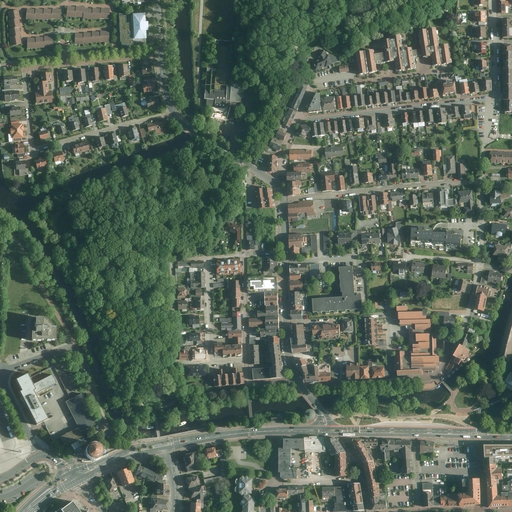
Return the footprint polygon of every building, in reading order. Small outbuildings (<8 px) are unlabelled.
[(499,2),(499,13),(509,13),(509,5),(511,5),(511,0),(511,1),(509,1),(499,2)] [(76,8),(68,7),(67,18),(75,18),(75,17),(76,8)] [(76,8),(75,17),(83,18),(84,9),(84,8),(76,7),(76,8)] [(35,20),(36,10),(27,9),(26,19),(35,20)] [(43,20),(44,10),(36,9),(36,10),(35,20),(43,20)] [(52,20),(53,10),(44,9),(44,10),(43,20),(52,20)] [(52,20),(60,21),(61,10),(53,9),(53,10),(52,20)] [(84,9),(83,18),(83,19),(92,20),(92,19),(93,10),(84,9)] [(93,9),(93,10),(92,19),(100,20),(100,19),(101,10),(93,9)] [(101,9),(101,10),(100,19),(109,20),(110,10),(101,9)] [(10,21),(19,19),(20,19),(19,11),(8,13),(10,21)] [(486,12),(476,12),(476,17),(477,17),(477,22),(486,22),(486,12)] [(125,16),(119,17),(120,45),(133,47),(133,41),(146,44),(145,31),(148,31),(147,22),(145,22),(145,14),(131,14),(131,23),(126,24),(125,16)] [(10,29),(20,27),(21,27),(19,19),(10,21),(9,21),(10,29)] [(511,20),(503,20),(503,32),(511,31),(511,20)] [(11,38),(20,36),(21,36),(20,27),(10,29),(11,38)] [(472,34),(477,34),(477,39),(486,38),(486,28),(472,28),(472,34)] [(450,64),(447,46),(440,47),(440,48),(439,48),(437,30),(430,30),(430,32),(428,32),(428,30),(419,31),(422,50),(413,51),(413,49),(402,50),(400,37),(391,38),(392,41),(383,42),(385,54),(374,55),(373,51),(356,53),(359,76),(371,75),(371,77),(381,76),(380,68),(376,68),(376,65),(394,63),(395,73),(405,72),(405,69),(407,69),(407,71),(415,70),(413,57),(421,56),(422,59),(428,58),(428,56),(431,55),(433,67),(440,66),(439,64),(441,64),(442,65),(450,64)] [(100,42),(109,42),(109,32),(101,32),(101,33),(100,42)] [(100,43),(100,42),(101,33),(92,33),(92,34),(92,43),(100,43)] [(83,45),(84,44),(84,34),(75,34),(75,45),(83,45)] [(92,44),(92,43),(92,34),(84,34),(84,44),(92,44)] [(12,46),(21,44),(20,36),(11,38),(10,38),(12,46)] [(53,47),(53,37),(45,37),(45,38),(45,47),(53,47)] [(36,39),(28,38),(28,49),(36,49),(36,48),(36,39)] [(45,48),(45,47),(45,38),(36,38),(36,39),(36,48),(45,48)] [(487,54),(486,44),(477,45),(478,54),(487,54)] [(324,51),(316,54),(318,58),(319,59),(312,62),(315,71),(324,67),(325,68),(331,65),(333,64),(329,55),(326,56),(324,51)] [(503,52),(503,63),(511,62),(511,52),(511,53),(503,52)] [(487,71),(487,62),(476,62),(476,67),(479,67),(479,71),(487,71)] [(511,62),(503,63),(503,70),(511,69),(511,62)] [(128,76),(127,65),(118,66),(119,78),(128,76)] [(114,80),(112,66),(103,67),(105,81),(114,80)] [(152,75),(151,66),(141,67),(142,76),(152,75)] [(99,81),(98,68),(90,69),(91,82),(99,81)] [(86,82),(84,69),(76,70),(77,83),(86,82)] [(503,73),(503,85),(511,84),(511,69),(503,70),(503,73)] [(73,81),(72,71),(62,72),(63,82),(73,81)] [(52,81),(51,73),(39,74),(40,83),(36,83),(36,93),(34,93),(35,104),(52,103),(51,91),(49,91),(48,82),(52,81)] [(18,84),(18,76),(3,77),(4,85),(18,84)] [(492,81),(481,82),(482,92),(492,91),(492,81)] [(155,91),(153,82),(142,85),(144,94),(155,91)] [(442,84),(443,96),(457,95),(456,89),(455,82),(442,84)] [(243,103),(244,84),(231,84),(223,83),(222,93),(205,91),(205,100),(212,101),(211,109),(208,109),(208,120),(213,120),(219,121),(222,121),(223,111),(237,112),(238,103),(243,103)] [(469,83),(460,84),(461,88),(462,95),(471,94),(469,83)] [(479,84),(472,84),(473,93),(480,92),(479,84)] [(511,84),(503,85),(503,96),(511,95),(511,84)] [(72,95),(71,87),(59,88),(60,96),(72,95)] [(302,101),(306,91),(300,88),(296,98),(302,101)] [(430,99),(439,98),(438,90),(429,91),(430,99)] [(20,101),(19,91),(5,93),(5,102),(20,101)] [(412,101),(420,100),(419,92),(411,92),(412,101)] [(308,114),(321,112),(320,96),(315,94),(307,111),(308,114)] [(159,106),(157,98),(145,101),(141,102),(140,104),(141,106),(143,107),(147,105),(147,109),(159,106)] [(298,112),(302,101),(296,98),(291,109),(298,112)] [(322,112),(329,111),(328,99),(321,100),(322,112)] [(329,111),(336,110),(335,99),(328,99),(329,111)] [(121,118),(128,116),(127,113),(130,112),(129,109),(127,110),(124,103),(114,106),(114,104),(111,105),(113,112),(119,110),(121,118)] [(472,119),(472,115),(470,115),(469,106),(462,107),(464,116),(465,116),(465,120),(472,119)] [(21,116),(20,107),(10,108),(11,116),(21,116)] [(449,120),(462,118),(461,107),(452,109),(452,113),(448,114),(449,120)] [(108,120),(105,109),(96,111),(99,122),(108,120)] [(436,110),(438,125),(448,123),(446,109),(436,110)] [(292,122),(296,113),(289,110),(286,119),(292,122)] [(435,123),(434,111),(425,112),(426,123),(427,124),(435,123)] [(426,123),(425,112),(418,113),(419,124),(426,123)] [(419,124),(418,113),(409,114),(411,123),(411,125),(419,124)] [(411,123),(409,114),(402,115),(403,124),(411,123)] [(393,115),(382,116),(383,124),(385,123),(386,129),(396,128),(395,121),(394,121),(393,115)] [(68,118),(71,132),(79,130),(78,125),(80,125),(78,117),(74,118),(73,117),(68,118)] [(92,126),(90,118),(83,120),(85,128),(92,126)] [(366,131),(376,130),(375,118),(365,119),(366,131)] [(292,122),(286,119),(283,125),(290,128),(292,122)] [(365,129),(363,119),(354,120),(356,130),(365,129)] [(162,121),(146,125),(148,132),(155,131),(156,134),(165,132),(164,128),(168,126),(167,121),(163,122),(162,121)] [(348,133),(347,130),(346,121),(339,122),(341,134),(348,133)] [(59,135),(66,133),(63,124),(62,124),(61,122),(53,125),(54,129),(57,128),(59,135)] [(23,138),(22,124),(10,125),(11,130),(12,139),(22,138),(23,138)] [(310,135),(309,126),(300,127),(296,134),(306,138),(307,136),(310,135)] [(139,139),(136,128),(127,131),(130,141),(139,139)] [(49,138),(46,131),(38,133),(40,140),(49,138)] [(288,135),(280,131),(278,137),(285,140),(288,135)] [(115,134),(108,136),(110,146),(118,144),(115,134)] [(103,138),(95,140),(97,149),(105,147),(103,138)] [(275,139),(272,147),(282,151),(285,144),(275,139)] [(89,151),(87,142),(80,144),(82,153),(89,151)] [(25,154),(24,144),(15,145),(16,155),(17,155),(24,154),(25,154)] [(82,153),(80,144),(72,146),(75,155),(82,153)] [(344,156),(343,147),(326,149),(327,158),(344,156)] [(313,160),(312,151),(290,152),(290,161),(313,160)] [(441,151),(433,152),(434,162),(441,162),(440,156),(442,156),(441,151)] [(52,155),(55,163),(63,161),(61,152),(52,155)] [(511,163),(511,153),(490,153),(490,163),(511,163)] [(386,155),(376,156),(376,160),(380,160),(380,164),(386,163),(386,155)] [(267,157),(267,174),(277,173),(277,157),(267,157)] [(457,174),(455,157),(445,157),(447,170),(447,175),(457,174)] [(34,162),(37,170),(46,167),(44,159),(34,162)] [(26,162),(16,162),(17,171),(19,170),(20,176),(29,175),(28,170),(26,170),(26,162)] [(424,163),(424,177),(432,176),(432,162),(424,163)] [(310,172),(309,164),(293,165),(294,173),(310,172)] [(349,165),(346,166),(347,177),(351,176),(352,187),(359,186),(357,167),(350,168),(349,165)] [(388,174),(389,182),(398,181),(398,174),(397,174),(396,165),(390,165),(391,174),(388,174)] [(466,165),(458,165),(458,181),(465,181),(465,175),(466,175),(466,165)] [(404,179),(411,179),(410,171),(409,171),(408,167),(403,167),(404,179)] [(410,171),(411,179),(419,178),(419,170),(410,171)] [(320,173),(322,193),(332,192),(331,182),(335,182),(334,172),(320,173)] [(286,182),(301,181),(301,174),(286,175),(286,182)] [(374,184),(373,174),(363,175),(364,184),(374,184)] [(380,182),(389,182),(388,174),(379,175),(380,182)] [(345,191),(344,177),(337,178),(338,192),(345,191)] [(320,193),(319,184),(314,185),(314,188),(308,188),(309,194),(320,193)] [(258,190),(256,190),(256,193),(256,195),(257,195),(257,198),(257,197),(257,200),(258,202),(258,205),(258,207),(259,207),(259,209),(260,209),(275,208),(275,206),(274,203),(274,201),(274,198),(273,198),(273,196),(273,194),(272,191),(272,189),(265,189),(265,188),(260,187),(258,188),(258,190)] [(439,201),(436,201),(437,202),(437,208),(454,207),(454,200),(449,200),(448,191),(438,191),(439,201)] [(473,191),(458,192),(459,204),(468,203),(468,208),(467,208),(468,215),(474,214),(473,191)] [(405,192),(391,193),(392,202),(406,201),(405,192)] [(500,207),(500,192),(489,192),(489,207),(500,207)] [(426,193),(423,193),(423,199),(423,204),(424,206),(434,205),(434,203),(433,195),(426,195),(426,193)] [(388,194),(379,194),(380,206),(389,205),(389,203),(388,194)] [(366,197),(359,198),(361,214),(364,214),(364,217),(374,216),(374,213),(377,212),(375,196),(368,197),(369,202),(366,202),(366,197)] [(418,196),(409,197),(410,207),(418,206),(418,196)] [(299,214),(306,214),(306,217),(314,216),(314,203),(299,204),(299,205),(299,214)] [(352,203),(342,203),(343,213),(353,213),(352,203)] [(299,205),(289,206),(289,215),(298,215),(299,214),(299,205)] [(511,210),(503,210),(503,218),(507,218),(507,220),(511,219),(511,210)] [(240,225),(227,221),(224,230),(233,233),(233,241),(240,241),(240,225)] [(504,237),(505,225),(492,224),(491,235),(504,237)] [(396,227),(388,230),(389,233),(388,233),(388,245),(390,245),(390,246),(398,246),(398,245),(400,245),(400,234),(399,234),(398,231),(396,227)] [(455,248),(461,248),(461,236),(458,236),(458,235),(454,235),(453,234),(433,234),(433,232),(430,232),(430,231),(425,231),(425,230),(424,229),(423,228),(419,228),(419,230),(412,230),(411,244),(425,244),(425,246),(430,246),(430,245),(433,245),(433,246),(436,246),(436,247),(441,247),(441,246),(447,247),(447,250),(455,250),(455,248)] [(338,234),(338,246),(351,246),(351,239),(351,233),(347,233),(347,234),(344,234),(344,233),(338,234)] [(380,234),(371,235),(371,245),(375,245),(381,245),(380,234)] [(289,236),(290,249),(299,249),(301,249),(304,248),(304,244),(306,244),(306,238),(304,238),(304,235),(302,235),(289,236)] [(371,235),(362,236),(363,246),(367,246),(367,245),(371,245),(371,235)] [(495,246),(494,256),(507,258),(508,247),(495,246)] [(299,249),(290,249),(290,259),(300,259),(299,249)] [(261,268),(263,268),(264,277),(264,278),(273,278),(272,272),(277,272),(277,266),(277,260),(277,257),(261,258),(261,268)] [(217,262),(216,262),(217,273),(218,273),(218,274),(238,273),(238,272),(240,272),(239,261),(238,261),(238,260),(229,260),(229,261),(226,261),(226,260),(217,261),(217,262)] [(406,261),(394,261),(394,272),(399,272),(399,275),(405,275),(405,272),(406,272),(406,265),(406,261)] [(426,263),(414,262),(413,272),(425,273),(426,263)] [(380,263),(371,264),(372,271),(381,271),(380,263)] [(290,264),(290,273),(301,273),(305,272),(307,272),(307,264),(290,264)] [(307,272),(305,272),(305,280),(317,280),(317,274),(320,274),(319,264),(307,264),(307,272)] [(447,266),(434,264),(432,277),(446,279),(447,266)] [(473,265),(458,265),(458,268),(465,268),(465,270),(468,270),(468,274),(473,274),(473,265)] [(343,297),(312,300),(313,312),(313,313),(314,313),(317,313),(318,315),(322,315),(322,312),(326,312),(326,314),(330,314),(330,312),(334,312),(334,314),(338,313),(338,311),(342,311),(342,313),(346,313),(346,311),(350,310),(350,313),(355,312),(354,310),(358,310),(358,312),(363,312),(361,294),(357,294),(357,296),(355,296),(353,267),(337,268),(337,272),(340,272),(340,276),(338,276),(338,280),(340,280),(341,284),(338,284),(339,288),(341,288),(341,292),(341,293),(343,293),(343,297)] [(489,278),(488,281),(501,284),(503,273),(490,271),(489,278)] [(190,273),(190,278),(191,288),(204,288),(204,273),(198,273),(190,273)] [(264,278),(248,279),(249,293),(277,292),(277,289),(277,281),(277,278),(273,278),(264,278)] [(301,280),(290,280),(290,291),(302,290),(302,279),(301,280)] [(479,286),(477,295),(488,298),(488,297),(489,297),(491,289),(479,286)] [(186,296),(186,288),(185,288),(178,288),(178,296),(186,296)] [(240,288),(231,288),(231,289),(225,289),(225,299),(232,298),(240,298),(240,288)] [(291,293),(291,307),(301,306),(300,299),(300,292),(291,293)] [(265,304),(265,306),(266,306),(270,306),(270,303),(273,303),(273,306),(278,306),(278,305),(278,293),(265,293),(265,296),(265,298),(265,302),(265,304)] [(485,312),(488,298),(477,295),(473,309),(485,312)] [(196,299),(196,308),(204,308),(204,299),(201,299),(196,299)] [(266,310),(266,317),(267,317),(279,316),(278,306),(273,306),(270,306),(266,306),(266,310)] [(409,306),(398,306),(399,312),(400,320),(401,320),(402,325),(408,325),(408,328),(411,328),(411,345),(414,345),(414,353),(412,353),(412,357),(405,357),(405,352),(397,352),(397,357),(395,357),(395,371),(398,371),(398,376),(424,375),(424,372),(429,372),(429,373),(431,373),(433,373),(433,372),(436,371),(436,368),(437,368),(437,365),(440,365),(440,355),(438,355),(438,350),(443,350),(443,351),(446,351),(446,337),(438,338),(438,333),(435,333),(432,333),(432,319),(428,319),(428,315),(428,310),(424,310),(424,312),(409,313),(409,306)] [(511,308),(501,345),(499,361),(509,363),(511,348),(511,308)] [(291,311),(291,320),(302,319),(301,311),(291,311)] [(188,319),(188,323),(189,323),(189,325),(193,324),(198,324),(199,324),(198,316),(189,317),(189,319),(188,319)] [(240,317),(233,318),(220,318),(220,322),(233,321),(233,323),(221,323),(221,328),(233,328),(233,332),(241,332),(240,317)] [(445,327),(456,327),(456,317),(445,317),(445,327)] [(249,319),(249,327),(263,327),(263,321),(263,319),(249,319)] [(36,334),(32,334),(32,342),(57,342),(57,329),(46,329),(44,329),(44,320),(36,320),(36,334)] [(352,320),(343,321),(344,332),(349,332),(349,330),(353,330),(353,331),(352,320)] [(292,330),(292,336),(303,335),(305,335),(304,333),(304,327),(304,325),(292,326),(292,330)] [(313,334),(313,337),(314,337),(313,335),(316,335),(316,337),(319,336),(319,338),(319,337),(322,337),(322,338),(323,339),(325,339),(327,337),(326,337),(329,337),(329,338),(336,337),(336,336),(339,336),(339,337),(340,337),(340,325),(332,326),(332,325),(331,325),(324,326),(313,327),(313,334)] [(251,332),(252,344),(258,344),(258,340),(261,340),(261,338),(258,338),(258,332),(251,332)] [(462,339),(460,345),(467,348),(471,337),(465,334),(462,339)] [(292,339),(293,346),(304,345),(303,335),(292,336),(292,339)] [(268,337),(268,345),(270,345),(280,344),(279,337),(271,337),(268,337)] [(214,343),(214,355),(223,354),(223,357),(225,357),(228,357),(235,357),(235,356),(237,356),(240,356),(240,353),(241,353),(241,345),(240,338),(234,338),(234,345),(222,346),(222,347),(217,347),(217,343),(214,343)] [(280,344),(270,345),(270,346),(270,350),(271,360),(272,363),(273,363),(282,363),(280,344)] [(251,346),(252,365),(261,365),(260,345),(251,346)] [(293,346),(292,346),(293,353),(294,353),(308,352),(307,345),(306,345),(304,345),(293,346)] [(452,359),(446,369),(446,370),(451,372),(454,367),(456,368),(458,365),(459,366),(462,361),(463,362),(465,359),(466,360),(471,350),(467,348),(460,345),(452,359)] [(179,351),(179,360),(188,360),(188,353),(188,351),(185,351),(179,351)] [(307,359),(295,361),(297,368),(307,366),(306,363),(308,362),(307,359)] [(266,370),(253,371),(253,380),(266,379),(284,378),(284,376),(283,370),(282,363),(273,363),(273,368),(273,369),(266,370)] [(323,363),(319,364),(319,367),(320,382),(331,381),(331,377),(330,372),(330,369),(330,366),(325,366),(325,368),(323,368),(323,363)] [(360,379),(360,366),(360,363),(354,363),(347,363),(347,379),(360,379)] [(360,379),(367,378),(373,378),(373,368),(373,363),(368,363),(368,366),(360,366),(360,379)] [(206,366),(187,367),(187,374),(191,373),(191,375),(196,375),(196,376),(206,375),(206,366)] [(307,366),(298,369),(301,377),(302,380),(304,382),(306,382),(320,382),(319,367),(312,367),(312,368),(308,368),(307,366)] [(385,367),(373,368),(373,378),(385,378),(385,370),(385,367)] [(234,373),(229,374),(230,386),(244,385),(243,378),(243,373),(238,373),(237,368),(234,368),(234,373)] [(230,386),(229,374),(223,374),(223,369),(219,369),(220,374),(214,375),(215,387),(230,386)] [(23,390),(20,391),(37,423),(43,420),(48,417),(35,392),(56,382),(52,374),(33,384),(30,378),(28,373),(17,378),(23,390)] [(71,399),(66,402),(79,429),(60,438),(64,446),(82,437),(80,432),(94,426),(97,424),(82,394),(71,399)] [(307,411),(306,413),(305,414),(305,416),(306,418),(307,419),(309,420),(311,421),(313,421),(315,420),(316,418),(317,416),(317,414),(316,412),(315,411),(314,410),(312,410),(309,410),(307,411)] [(366,446),(362,439),(354,439),(352,443),(363,463),(374,462),(366,446)] [(285,449),(292,449),(294,449),(302,449),(302,451),(306,451),(306,440),(285,440),(285,449)] [(333,457),(336,456),(348,455),(338,440),(327,440),(327,446),(333,457)] [(396,452),(396,441),(383,441),(383,445),(382,445),(382,452),(386,452),(386,453),(386,454),(386,461),(391,461),(391,452),(396,452)] [(412,442),(396,441),(396,452),(402,452),(403,461),(413,460),(412,442)] [(435,443),(422,442),(421,453),(435,453),(435,443)] [(95,444),(94,444),(92,444),(91,444),(90,444),(89,445),(88,446),(87,447),(86,448),(85,449),(85,450),(85,452),(85,453),(86,454),(86,455),(87,456),(88,457),(89,458),(90,458),(91,459),(93,459),(94,458),(95,458),(96,458),(97,457),(98,456),(99,455),(99,454),(100,453),(100,452),(100,451),(100,449),(99,448),(99,447),(98,446),(97,445),(96,445),(95,444)] [(511,445),(484,446),(485,460),(496,459),(511,459),(511,445)] [(216,451),(215,447),(204,450),(206,460),(223,456),(221,450),(216,451)] [(292,449),(285,449),(280,449),(280,473),(282,473),(282,476),(282,478),(283,478),(283,480),(298,479),(298,471),(298,468),(292,468),(292,449)] [(199,465),(196,452),(183,455),(187,473),(192,471),(191,467),(199,465)] [(348,455),(336,456),(336,470),(336,477),(349,477),(348,455)] [(486,468),(497,467),(496,459),(485,460),(486,468)] [(228,481),(227,460),(220,460),(221,477),(204,480),(205,486),(228,481)] [(413,475),(413,460),(403,461),(403,475),(413,475)] [(374,462),(363,463),(368,485),(369,490),(380,488),(379,484),(374,462)] [(146,479),(149,470),(139,466),(136,475),(146,479)] [(502,481),(501,470),(498,471),(497,467),(486,468),(487,483),(498,482),(502,481)] [(134,482),(129,468),(117,473),(122,487),(134,482)] [(146,479),(155,482),(163,480),(162,478),(161,476),(161,475),(159,474),(158,473),(149,470),(146,479)] [(200,486),(198,476),(186,479),(188,488),(200,486)] [(240,486),(255,487),(255,479),(252,480),(249,477),(247,479),(245,477),(243,480),(239,480),(236,483),(240,486)] [(112,478),(104,482),(109,492),(117,488),(112,478)] [(471,489),(480,489),(480,480),(463,480),(464,490),(471,489)] [(487,483),(488,496),(499,496),(498,482),(487,483)] [(161,485),(158,485),(157,488),(155,488),(155,495),(157,495),(157,496),(168,496),(168,486),(165,485),(165,484),(161,484),(161,485)] [(337,511),(363,511),(362,484),(344,485),(344,487),(338,487),(338,497),(338,504),(336,504),(336,511),(337,511)] [(423,485),(424,494),(434,493),(433,484),(423,485)] [(254,489),(255,487),(240,486),(235,490),(238,493),(241,494),(245,498),(245,501),(241,504),(245,508),(244,511),(256,511),(256,505),(259,503),(257,501),(257,498),(257,497),(253,497),(251,495),(254,495),(254,489)] [(197,500),(204,500),(203,496),(204,496),(201,487),(189,490),(191,499),(197,497),(197,500)] [(289,489),(290,495),(298,495),(299,500),(306,500),(305,487),(289,487),(289,489)] [(338,497),(338,487),(323,488),(324,498),(338,497)] [(380,488),(369,490),(370,498),(379,497),(381,497),(380,488)] [(290,495),(289,489),(277,489),(277,499),(290,499),(290,495)] [(461,496),(461,507),(481,507),(480,489),(471,489),(471,496),(461,496)] [(441,497),(442,507),(461,507),(461,496),(447,496),(446,490),(441,490),(441,497)] [(435,507),(434,497),(434,493),(424,494),(424,508),(435,507)] [(504,508),(503,496),(499,496),(488,496),(489,508),(504,508)] [(379,497),(370,498),(372,510),(387,509),(387,502),(380,502),(379,497)] [(153,500),(152,509),(156,509),(167,510),(168,501),(157,500),(153,500)] [(203,509),(204,500),(197,500),(197,504),(191,504),(191,507),(190,511),(200,511),(201,509),(203,509)] [(88,511),(87,511),(79,511),(71,502),(57,511),(88,511)]
